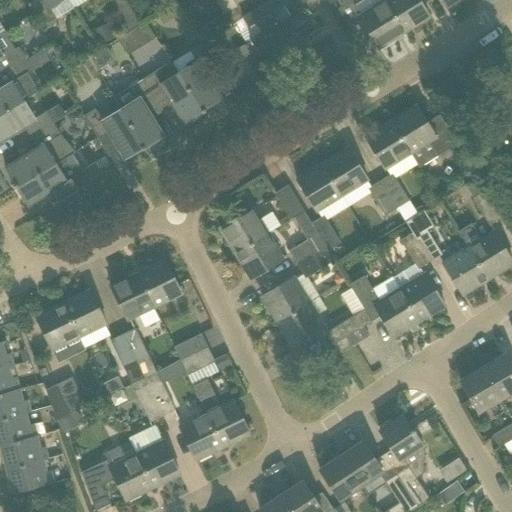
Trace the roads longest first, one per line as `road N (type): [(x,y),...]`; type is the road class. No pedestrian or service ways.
road 1 (residential): [(290,451),(175,211)]
road 2 (residential): [(175,211),(376,88)]
road 3 (residential): [(511,511),(426,365)]
road 4 (residential): [(290,451),(426,365)]
road 5 (residential): [(376,88),(511,5)]
road 6 (residential): [(32,277),(175,211)]
road 7 (residential): [(182,511),(290,451)]
